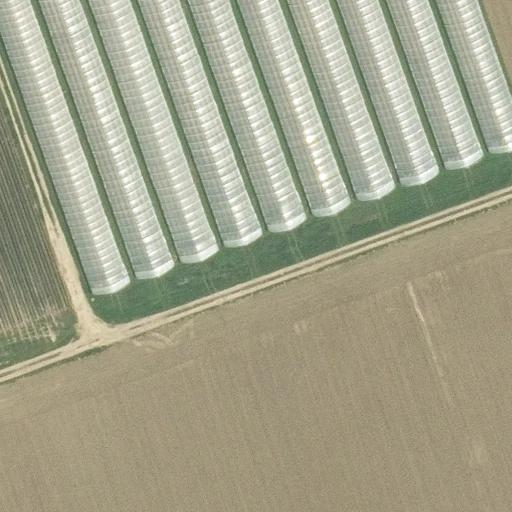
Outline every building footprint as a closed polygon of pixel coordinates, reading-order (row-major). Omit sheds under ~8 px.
[(468,82),(485,152),(511,145),(511,97),(506,73),(468,82)] [(449,169),(479,157),(450,84),(420,95),(449,169)] [(379,118),(402,184),(438,171),(422,124),(408,129),(405,121),(398,123),(394,113),(379,118)] [(353,199),(392,189),(377,130),(338,140),(353,199)] [(309,214),(346,206),(331,141),(294,149),(309,214)] [(266,230),(303,221),(288,159),(275,163),(276,170),(253,176),(266,230)] [(207,191),(222,245),(261,235),(249,193),(233,197),(229,185),(207,191)] [(185,207),(183,198),(164,202),(178,261),(216,251),(204,203),(185,207)] [(132,276),(171,268),(156,203),(118,211),(132,276)] [(92,293),(128,281),(109,220),(103,222),(105,228),(97,231),(90,211),(68,218),(92,293)]
